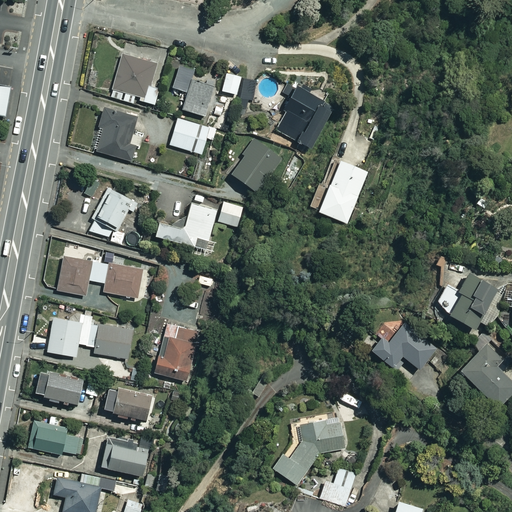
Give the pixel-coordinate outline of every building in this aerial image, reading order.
[(158,65),(124,56),(113,97),(124,100),(126,94),(143,98),(142,101),(158,106),(162,91),(152,88),(158,65)] [(193,81),(194,82),(197,71),(182,66),(175,89),(190,93),(193,81)] [(243,78),(229,74),(223,94),(238,98),(243,78)] [(215,88),(194,82),(185,110),(206,117),(215,88)] [(9,86),(0,84),(0,113),(4,114),(9,86)] [(301,86),(277,131),(313,150),(333,113),(322,107),(326,100),(301,86)] [(138,163),(147,132),(140,119),(107,109),(102,127),(104,128),(97,151),(138,163)] [(216,130),(180,119),(172,146),(204,155),(208,138),(213,140),(216,130)] [(285,157),(257,138),(245,155),(247,157),(235,176),(260,194),(285,157)] [(367,173),(336,162),(328,184),(326,184),(316,212),(349,224),(367,173)] [(95,181),(85,195),(93,201),(103,187),(95,181)] [(140,204),(111,189),(96,220),(120,232),(126,218),(132,221),(140,204)] [(244,207),(225,202),(219,221),(238,227),(244,207)] [(187,231),(163,225),(159,238),(207,251),(218,211),(194,204),(187,231)] [(120,232),(115,230),(111,242),(123,246),(127,234),(120,232)] [(145,271),(66,257),(60,292),(88,297),(91,281),(108,284),(106,293),(140,299),(145,271)] [(439,287),(429,302),(468,328),(474,319),(485,326),(504,297),(464,271),(449,294),(439,287)] [(94,317),(83,315),(70,322),(56,320),(50,353),(78,358),(80,345),(97,348),(96,354),(130,360),(135,331),(93,323),(94,317)] [(433,349),(401,322),(383,343),(376,336),(365,349),(394,373),(405,361),(415,370),(433,349)] [(200,332),(169,325),(157,374),(189,382),(200,332)] [(503,362),(486,343),(457,371),(492,407),(511,388),(511,382),(497,367),(503,362)] [(49,398),(48,401),(70,406),(71,403),(79,405),(84,381),(42,372),(37,395),(49,398)] [(265,382),(257,377),(248,392),(257,397),(265,382)] [(100,398),(104,384),(91,380),(88,394),(100,398)] [(146,422),(153,397),(119,389),(118,390),(110,388),(104,411),(119,415),(118,418),(127,420),(128,417),(146,422)] [(54,416),(52,425),(36,422),(31,448),(62,454),(62,452),(81,455),(85,439),(68,436),(70,429),(60,427),(62,417),(54,416)] [(336,421),(323,424),(321,417),(290,424),(294,441),(284,454),(281,452),(270,468),(294,484),(313,460),(329,456),(327,450),(341,447),(336,421)] [(148,426),(134,423),(132,432),(146,434),(148,426)] [(152,449),(113,439),(105,470),(144,479),(152,449)] [(354,472),(335,468),(332,483),(323,481),(319,500),(347,506),(354,472)] [(100,487),(104,488),(115,490),(118,479),(102,475),(100,487)] [(98,511),(104,488),(100,487),(59,478),(56,495),(68,498),(65,511),(98,511)] [(140,511),(143,504),(129,500),(125,511),(123,511),(119,511),(118,511),(140,511)] [(422,511),(423,509),(393,500),(389,511),(422,511)]
